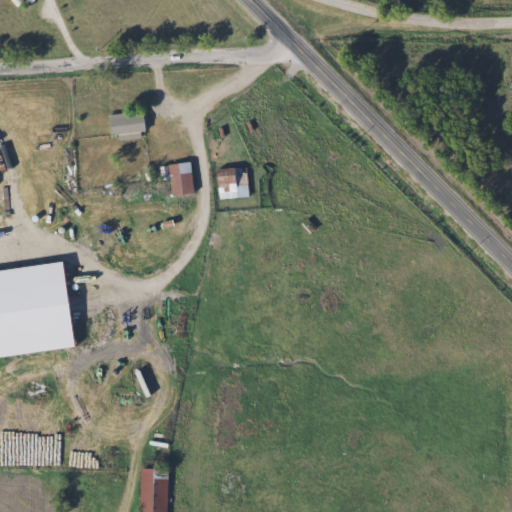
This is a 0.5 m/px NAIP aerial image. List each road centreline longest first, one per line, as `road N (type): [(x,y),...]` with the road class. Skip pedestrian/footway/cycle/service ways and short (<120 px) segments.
road 1 (tertiary): [(511,264),(249,0)]
road 2 (residential): [(0,71),(298,49)]
road 3 (residential): [(337,0),(431,20),(511,20)]
